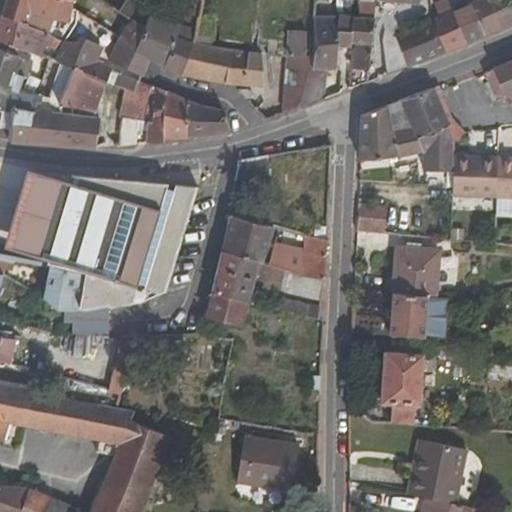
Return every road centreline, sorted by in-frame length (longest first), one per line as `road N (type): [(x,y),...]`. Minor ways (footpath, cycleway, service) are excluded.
road 1 (residential): [(346,111),(337,511)]
road 2 (residential): [(346,111),(208,149),(120,162),(0,151)]
road 3 (residential): [(511,40),(346,111)]
